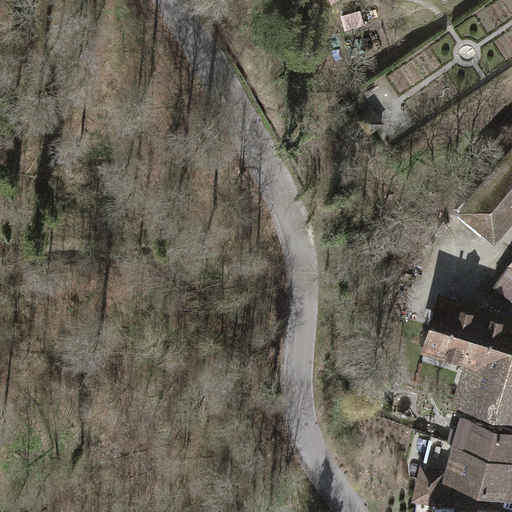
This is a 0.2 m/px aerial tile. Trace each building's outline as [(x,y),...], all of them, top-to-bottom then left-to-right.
[(363,22),(359,8),(340,13),(344,27),(363,22)] [(456,208),(493,239),(511,216),(511,137),(502,129),(471,164),(484,175),(456,208)] [(511,258),(495,283),(511,295),(511,258)] [(511,374),(511,310),(437,287),(433,303),(420,348),(462,360),(511,374)] [(511,374),(462,360),(451,398),(465,403),(496,411),(511,416),(511,374)] [(451,441),(511,458),(511,426),(493,421),(496,411),(465,403),(463,413),(460,412),(455,428),(451,427),(448,440),(451,441)] [(441,477),(444,478),(510,496),(511,488),(511,458),(451,441),(443,469),(441,477)] [(443,469),(420,462),(410,496),(437,504),(444,478),(441,477),(443,469)]
